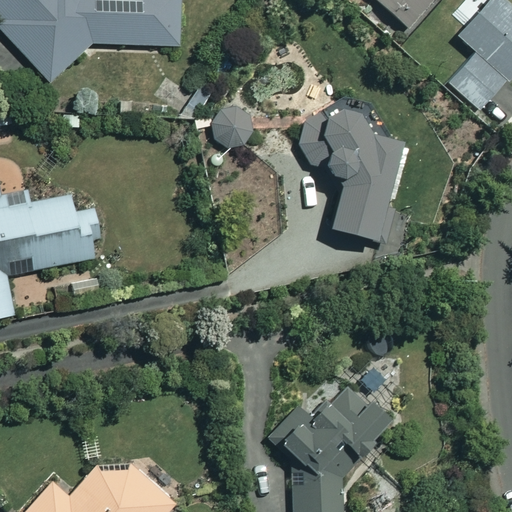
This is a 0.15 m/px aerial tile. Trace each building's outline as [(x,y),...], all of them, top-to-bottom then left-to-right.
[(0,0),(0,30),(46,82),(89,42),(176,45),(177,0),(0,0)] [(428,0),(373,0),(404,28),(428,0)] [(511,67),(511,10),(501,0),(465,0),(453,13),(465,23),(454,35),(472,52),(445,82),(474,109),(511,67)] [(209,132),(215,141),(224,146),(234,145),(243,139),(247,126),(244,116),(239,110),(229,107),(219,109),(212,116),(209,122),(209,132)] [(398,138),(359,128),(353,113),(345,109),(335,108),(324,114),(317,112),(307,118),(299,128),(295,142),(297,154),(304,165),(311,166),(318,163),(323,171),(334,175),(320,226),(376,240),(386,205),(380,203),(398,138)] [(0,314),(11,313),(0,261),(27,256),(29,269),(91,257),(87,237),(95,235),(90,208),(69,212),(66,195),(0,208),(0,206),(0,314)] [(289,414),(265,442),(286,460),(287,511),(340,511),(340,487),(357,456),(391,417),(355,386),(317,431),(289,414)] [(163,511),(173,502),(110,445),(70,489),(53,474),(18,511),(163,511)]
